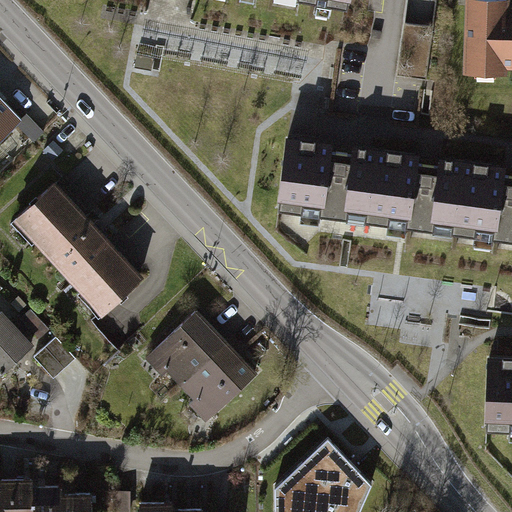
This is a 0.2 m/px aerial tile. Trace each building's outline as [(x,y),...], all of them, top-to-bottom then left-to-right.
[(306,0),(348,8),(349,0),(306,0)] [(511,65),(511,0),(493,0),(469,0),(467,64),(511,65)] [(382,151),(289,138),(280,208),(373,220),(382,151)] [(472,164),(382,151),(373,220),(463,233),(472,164)] [(511,168),(472,164),(463,233),(511,239),(511,168)] [(143,280),(53,185),(11,225),(101,320),(143,280)] [(184,385),(234,338),(205,307),(154,355),(184,385)] [(19,327),(41,343),(54,324),(31,309),(19,327)] [(1,312),(0,313),(0,375),(32,345),(1,312)] [(56,377),(79,358),(60,335),(37,354),(56,377)] [(234,338),(184,385),(216,418),(266,371),(234,338)] [(511,358),(489,358),(487,428),(511,429),(511,358)] [(355,511),(370,479),(330,435),(278,483),(278,511),(355,511)] [(41,511),(41,479),(41,472),(13,473),(13,478),(13,511),(41,511)] [(13,511),(13,478),(0,478),(0,511),(13,511)] [(73,511),(73,487),(73,479),(41,479),(41,511),(73,511)] [(104,511),(104,486),(73,487),(73,511),(104,511)] [(137,511),(137,488),(121,488),(121,511),(137,511)] [(184,493),(153,493),(152,511),(183,511),(184,503),(184,493)] [(212,503),(184,503),(183,511),(211,511),(212,509),(212,503)]
